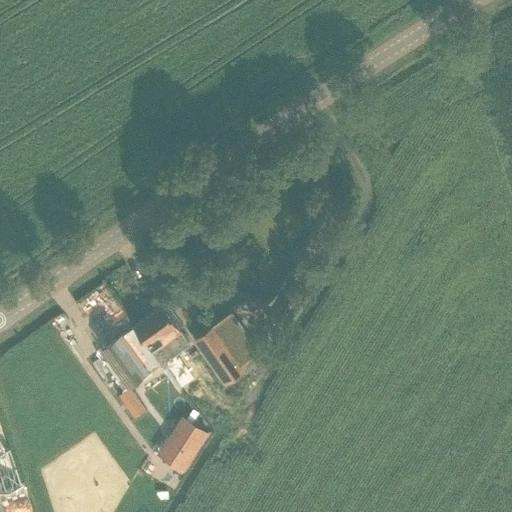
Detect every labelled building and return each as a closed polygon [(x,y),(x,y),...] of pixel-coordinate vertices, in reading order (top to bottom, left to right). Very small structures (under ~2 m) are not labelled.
[(187,338),(183,334),(178,326),(181,324),(169,306),(166,309),(162,304),(132,325),(159,363),(161,362),(162,363),(190,343),(187,338)] [(257,349),(231,311),(192,338),(224,382),(245,368),(241,363),(257,349)] [(159,363),(132,325),(106,344),(118,361),(119,363),(115,366),(128,385),(133,382),(159,363)] [(65,362),(74,377),(96,364),(87,349),(65,362)] [(138,400),(128,407),(134,416),(145,409),(138,400)] [(186,419),(162,456),(183,470),(207,433),(186,419)] [(0,492),(21,486),(8,447),(0,449),(0,492)]
